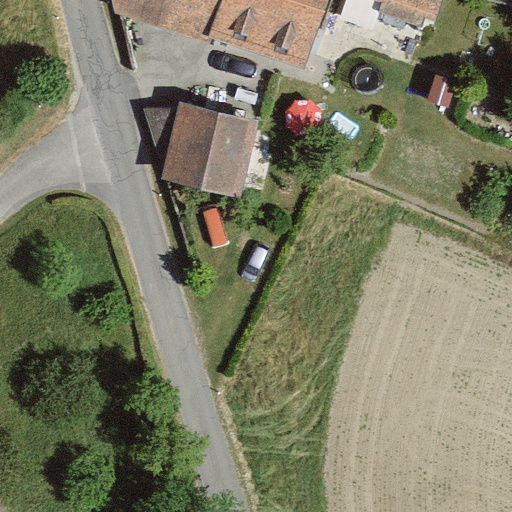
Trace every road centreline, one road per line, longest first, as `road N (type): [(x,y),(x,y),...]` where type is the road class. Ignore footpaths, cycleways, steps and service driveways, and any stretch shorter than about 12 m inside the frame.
road 1 (unclassified): [(75,0),(132,223),(222,511)]
road 2 (unknown): [(0,208),(54,167),(114,152)]
